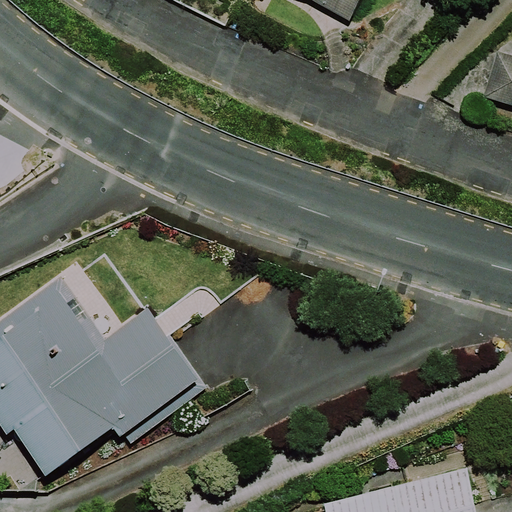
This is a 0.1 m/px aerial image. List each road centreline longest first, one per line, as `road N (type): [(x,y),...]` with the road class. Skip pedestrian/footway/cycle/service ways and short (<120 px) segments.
road 1 (unclassified): [(511,268),(226,177),(54,87),(0,42)]
road 2 (unknown): [(479,259),(262,387),(63,488),(0,498)]
